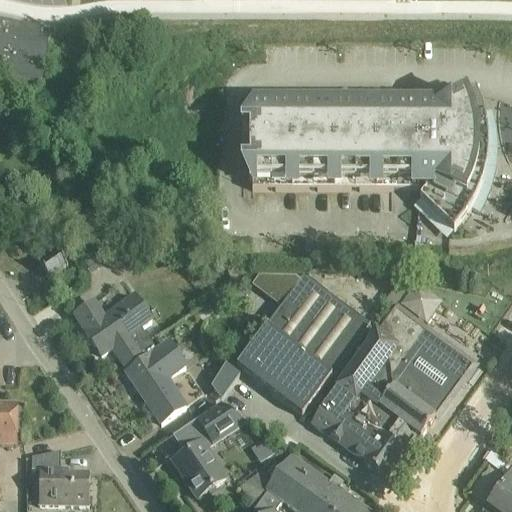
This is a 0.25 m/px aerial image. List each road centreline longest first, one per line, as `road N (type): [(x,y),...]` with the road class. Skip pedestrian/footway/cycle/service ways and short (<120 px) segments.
road 1 (residential): [(151,511),(0,291)]
road 2 (tertiary): [(444,511),(452,463),(511,372)]
